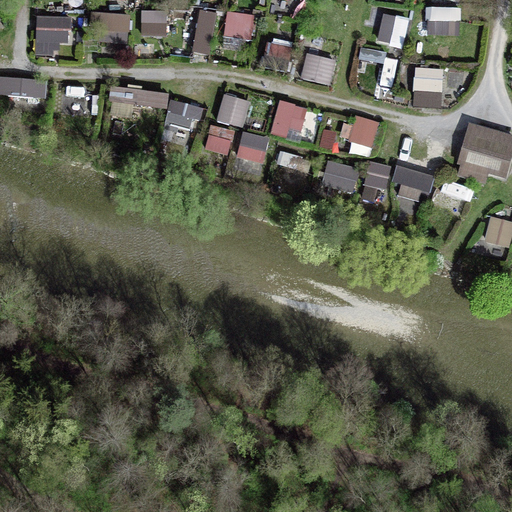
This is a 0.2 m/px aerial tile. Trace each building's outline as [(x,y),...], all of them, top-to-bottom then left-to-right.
[(462,18),(461,4),(426,6),(426,20),(462,18)] [(210,53),(218,10),(200,7),(193,50),(210,53)] [(98,9),(94,39),(128,44),(132,14),(98,9)] [(141,34),(168,34),(168,9),(141,9),(141,34)] [(227,10),(224,36),(253,39),(256,13),(227,10)] [(403,47),(410,18),(383,12),(377,41),(403,47)] [(36,55),(57,56),(58,41),(72,42),(73,14),(37,13),(36,55)] [(267,56),(288,61),(293,45),(272,39),(267,56)] [(301,76),(330,85),(338,58),(310,49),(301,76)] [(367,81),(391,87),(398,59),(374,53),(367,81)] [(415,66),(414,105),(442,106),(444,66),(415,66)] [(0,93),(46,99),(48,80),(0,73),(0,93)] [(166,126),(169,91),(113,86),(110,123),(164,127),(163,145),(191,147),(192,128),(166,126)] [(243,127),(252,99),(225,91),(217,119),(243,127)] [(172,99),(167,123),(198,128),(202,104),(172,99)] [(281,99),(272,132),(287,135),(290,125),(304,128),(310,106),(281,99)] [(358,114),(348,149),(371,156),(381,120),(358,114)] [(227,157),(236,131),(213,124),(205,149),(227,157)] [(511,134),(475,125),(463,167),(511,179),(511,134)] [(266,161),(269,135),(241,132),(238,158),(266,161)] [(322,186),(355,193),(360,166),(328,159),(322,186)] [(394,196),(395,163),(364,162),(363,195),(394,196)] [(402,165),(394,193),(428,201),(435,173),(402,165)] [(511,218),(487,213),(479,254),(506,260),(511,231),(511,218)]
